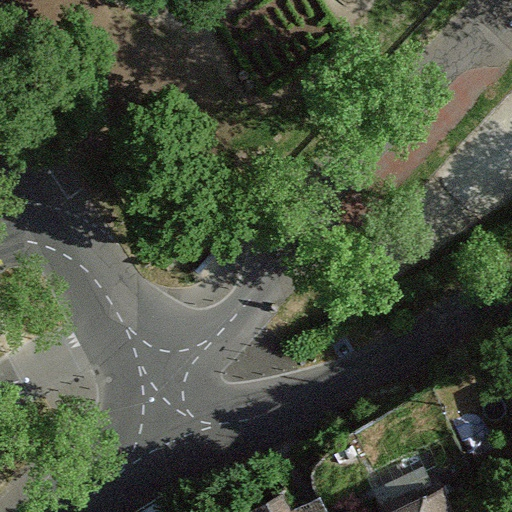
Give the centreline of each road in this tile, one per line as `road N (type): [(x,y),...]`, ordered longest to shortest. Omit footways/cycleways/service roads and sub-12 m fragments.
road 1 (residential): [(164,392),(511,10)]
road 2 (residential): [(164,392),(235,404),(317,386),(375,365),(511,282)]
road 3 (residential): [(164,392),(106,296),(73,260),(28,239),(0,241)]
road 4 (residential): [(81,511),(121,474),(164,392)]
